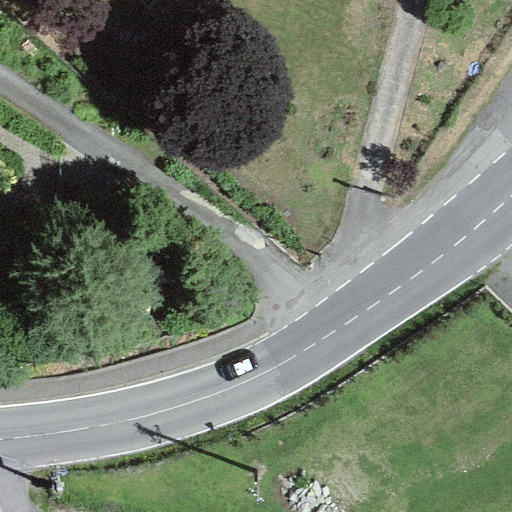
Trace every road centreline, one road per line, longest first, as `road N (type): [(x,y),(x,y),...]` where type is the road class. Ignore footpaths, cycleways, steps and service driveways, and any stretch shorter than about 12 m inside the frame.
road 1 (tertiary): [(511,203),(320,348),(143,418),(0,438)]
road 2 (unknown): [(0,22),(131,118),(320,348)]
